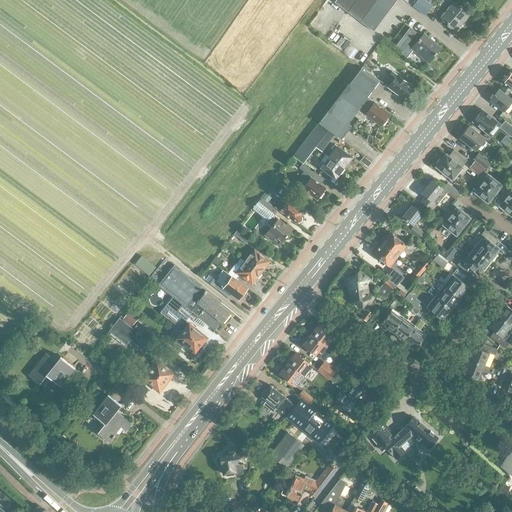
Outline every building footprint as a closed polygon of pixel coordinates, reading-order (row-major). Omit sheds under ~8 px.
[(334,0),(334,1),(347,11),(373,30),(394,0),(334,0)] [(425,15),(432,6),(424,0),(417,0),(413,6),(425,15)] [(455,30),(469,14),(454,1),(440,18),(455,30)] [(413,29),(398,48),(401,51),(416,32),(413,29)] [(408,45),(411,47),(410,48),(427,62),(440,47),(424,32),(421,36),(417,33),(408,45)] [(329,109),(319,123),(335,134),(341,139),(351,126),(347,123),(353,115),(362,121),(364,118),(367,115),(381,125),(389,114),(372,100),(372,99),(368,96),(380,80),(363,66),(349,84),(330,110),(329,109)] [(392,79),(387,86),(403,98),(412,87),(391,71),(388,75),(392,79)] [(511,100),(511,99),(499,89),(490,100),(504,111),(511,100)] [(473,121),(488,133),(488,134),(497,122),(482,110),(473,121)] [(511,135),(511,126),(505,120),(499,127),(511,136),(511,135)] [(306,139),(316,146),(322,151),(335,134),(319,123),(306,139)] [(476,150),(485,138),(469,126),(460,137),(476,150)] [(316,146),(306,139),(293,156),(302,163),(316,146)] [(334,150),(329,156),(343,167),(351,157),(334,144),(331,148),(334,150)] [(437,164),(438,165),(437,166),(452,179),(461,167),(461,168),(467,160),(454,149),(448,156),(446,154),(442,160),(441,159),(437,164)] [(484,167),(486,168),(491,163),(478,153),(474,158),(474,159),(484,167)] [(343,167),(329,156),(324,163),(322,161),(318,165),(335,178),(343,167)] [(474,160),(470,166),(480,175),(484,169),(474,160)] [(303,163),(299,168),(304,171),(300,176),(308,182),(305,186),(300,192),(307,197),(310,193),(317,199),(325,189),(315,181),(316,180),(314,179),(317,174),(303,163)] [(480,197),(485,201),(486,201),(488,202),(498,189),(498,190),(503,185),(496,180),(495,181),(489,176),(490,175),(484,170),(473,184),(478,188),(475,192),(481,197),(480,197)] [(426,196),(421,202),(431,210),(436,205),(447,192),(456,199),(461,193),(448,182),(443,188),(432,180),(431,181),(430,180),(426,185),(427,186),(422,193),(426,196)] [(511,180),(498,198),(503,202),(500,206),(506,210),(505,211),(510,215),(511,215),(511,180)] [(285,225),(278,220),(273,215),(277,210),(261,197),(253,208),(268,220),(266,223),(272,227),(266,234),(279,245),(292,228),(287,223),(285,225)] [(281,199),(275,206),(281,211),(296,223),(302,215),(304,211),(290,200),(287,203),(281,199)] [(427,218),(422,214),(411,205),(402,216),(413,225),(419,217),(424,221),(427,218)] [(468,216),(463,212),(457,208),(454,211),(449,207),(438,221),(443,225),(444,225),(450,230),(449,230),(456,236),(460,231),(459,230),(469,218),(468,216)] [(414,225),(410,231),(422,240),(426,235),(414,225)] [(250,239),(238,229),(234,233),(247,243),(250,239)] [(483,237),(473,249),(490,263),(497,255),(495,253),(498,248),(494,245),(498,240),(485,230),(481,235),(483,237)] [(382,242),(382,243),(398,255),(406,245),(390,232),(386,237),(384,237),(382,240),(382,242)] [(398,255),(382,243),(379,246),(373,253),(390,266),(398,255)] [(253,249),(245,260),(261,272),(269,261),(253,249)] [(490,263),(473,249),(464,261),(461,259),(457,264),(470,275),(474,270),(478,273),(482,269),(484,271),(490,263)] [(433,260),(443,268),(447,262),(437,254),(433,260)] [(149,276),(157,266),(146,257),(138,267),(149,276)] [(261,272),(245,260),(237,272),(252,283),(261,272)] [(424,260),(416,270),(421,274),(429,264),(424,260)] [(175,265),(158,285),(174,297),(193,312),(215,329),(221,321),(222,322),(230,313),(219,304),(220,302),(220,301),(175,265)] [(392,267),(384,276),(387,278),(395,285),(397,285),(404,276),(392,267)] [(420,276),(421,274),(416,270),(412,273),(418,278),(420,276)] [(348,278),(349,290),(367,288),(366,283),(369,279),(359,271),(354,278),(348,278)] [(214,278),(210,283),(228,297),(232,293),(239,298),(247,287),(240,282),(232,276),(229,274),(222,284),(218,282),(214,278)] [(453,275),(444,286),(447,288),(459,297),(464,291),(465,293),(469,288),(467,287),(468,286),(455,277),(453,275)] [(376,291),(385,298),(395,285),(387,278),(376,291)] [(432,286),(428,291),(435,296),(438,299),(450,308),(455,302),(456,304),(460,299),(459,298),(459,297),(447,288),(444,286),(439,292),(432,286)] [(367,288),(349,290),(351,301),(354,304),(355,302),(362,307),(368,299),(370,301),(373,297),(368,293),(367,288)] [(414,307),(419,311),(424,304),(409,293),(405,298),(415,305),(414,307)] [(398,303),(402,298),(398,295),(391,304),(394,307),(397,303),(398,303)] [(435,296),(426,307),(429,310),(442,320),(443,318),(444,319),(448,314),(447,313),(450,308),(438,299),(435,296)] [(174,297),(161,313),(178,326),(184,319),(186,320),(193,312),(174,297)] [(511,308),(511,309),(506,305),(497,316),(511,326),(511,308)] [(361,317),(367,321),(372,313),(367,309),(361,317)] [(381,323),(392,331),(403,318),(391,310),(381,323)] [(133,324),(137,318),(128,311),(124,317),(133,324)] [(414,327),(404,340),(415,349),(421,340),(423,341),(426,337),(424,336),(425,335),(419,331),(425,323),(429,326),(433,321),(423,314),(414,327)] [(511,330),(511,326),(497,316),(489,327),(494,331),(490,336),(505,348),(510,342),(506,339),(511,330)] [(149,341),(119,317),(109,331),(126,344),(129,341),(141,350),(149,341)] [(392,331),(404,340),(414,327),(403,318),(392,331)] [(184,330),(174,343),(180,348),(185,343),(194,350),(195,349),(198,349),(200,347),(200,344),(206,337),(195,328),(196,327),(190,323),(189,323),(186,320),(184,319),(178,326),(184,330)] [(314,327),(310,333),(311,334),(310,334),(325,346),(328,348),(336,338),(333,336),(318,324),(315,329),(314,327)] [(306,340),(302,345),(323,361),(324,360),(331,351),(328,348),(325,346),(310,334),(310,335),(309,334),(305,339),(306,340)] [(148,349),(158,358),(163,352),(152,344),(148,349)] [(475,346),(469,359),(484,365),(489,352),(495,355),(497,349),(484,344),(482,349),(475,346)] [(46,375),(60,386),(74,368),(60,357),(56,361),(46,353),(28,375),(40,384),(46,375)] [(291,356),(287,361),(288,362),(288,363),(303,375),(307,369),(310,371),(313,366),(296,353),(292,357),(291,356)] [(136,372),(159,391),(173,373),(156,360),(154,363),(144,355),(140,359),(144,362),(136,372)] [(350,366),(358,372),(366,362),(358,356),(350,366)] [(499,371),(488,367),(484,365),(469,359),(464,373),(478,378),(481,371),(502,379),(507,367),(501,365),(499,371)] [(320,365),(332,375),(336,369),(324,360),(320,365)] [(283,369),(280,373),(295,385),(297,387),(301,382),(301,383),(306,377),(303,375),(288,363),(287,363),(286,362),(282,367),(283,369)] [(320,365),(316,370),(328,380),(332,375),(320,365)] [(511,390),(511,367),(510,366),(509,368),(507,367),(502,379),(510,382),(507,389),(511,390)] [(373,401),(381,391),(373,384),(375,382),(363,372),(350,389),(347,387),(337,400),(343,405),(349,397),(357,403),(359,401),(365,395),(373,401)] [(265,389),(262,393),(263,394),(262,396),(266,400),(263,404),(273,412),(276,408),(286,416),(295,405),(270,385),(266,390),(265,389)] [(299,395),(310,403),(314,398),(303,389),(299,395)] [(127,431),(132,423),(116,411),(121,405),(108,395),(93,414),(105,424),(98,433),(109,442),(121,426),(127,431)] [(295,405),(286,416),(319,442),(334,424),(326,417),(323,421),(313,413),(316,410),(301,398),(295,405)] [(383,421),(368,434),(382,450),(386,446),(397,459),(405,452),(399,445),(412,434),(429,448),(438,437),(413,417),(404,428),(395,435),(383,421)] [(270,454),(289,468),(306,446),(288,432),(270,454)] [(222,463),(224,473),(235,471),(234,463),(241,462),(242,469),(246,468),(245,463),(244,463),(243,451),(236,453),(235,449),(228,450),(229,454),(220,455),(219,456),(218,457),(217,458),(218,462),(219,463),(220,464),(222,463)] [(511,451),(510,450),(499,466),(511,477),(511,476),(511,451)] [(295,475),(290,488),(284,486),(281,493),(287,495),(298,500),(305,484),(313,488),(309,492),(315,497),(336,470),(329,464),(316,480),(306,476),(304,479),(295,475)] [(350,503),(346,511),(364,511),(365,511),(363,510),(353,505),(356,499),(359,500),(362,498),(366,490),(367,489),(368,489),(372,483),(371,482),(372,480),(365,477),(359,487),(351,504),(350,503)] [(330,511),(346,511),(350,503),(339,497),(346,482),(339,479),(322,502),(332,508),(330,511)] [(383,511),(389,503),(381,499),(378,504),(373,511),(383,511)] [(366,511),(373,511),(378,504),(372,501),(366,511)]
